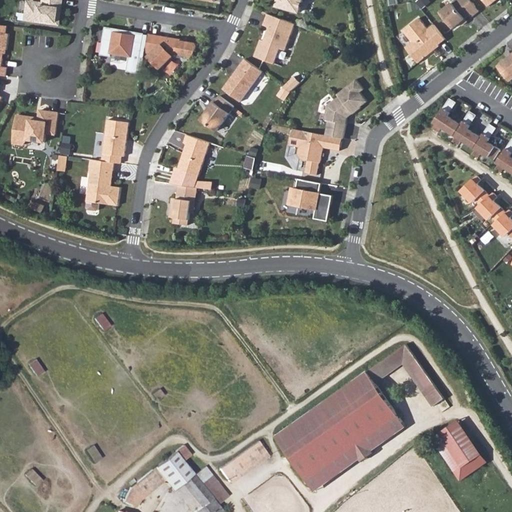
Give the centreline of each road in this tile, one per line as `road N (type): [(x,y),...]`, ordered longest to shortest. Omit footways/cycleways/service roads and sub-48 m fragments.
road 1 (track): [(511,481),(409,336),(389,341),(293,408),(218,309),(67,286),(0,330)]
road 2 (track): [(0,339),(104,494),(172,438),(210,460),(223,457)]
road 3 (residential): [(129,265),(145,153),(230,30)]
road 4 (residential): [(348,270),(374,136),(448,77)]
road 5 (tertiary): [(511,414),(448,318),(403,287),(348,270)]
road 6 (tertiary): [(348,270),(129,265)]
road 7 (residential): [(84,2),(230,30)]
road 8 (tertiary): [(129,265),(0,225)]
